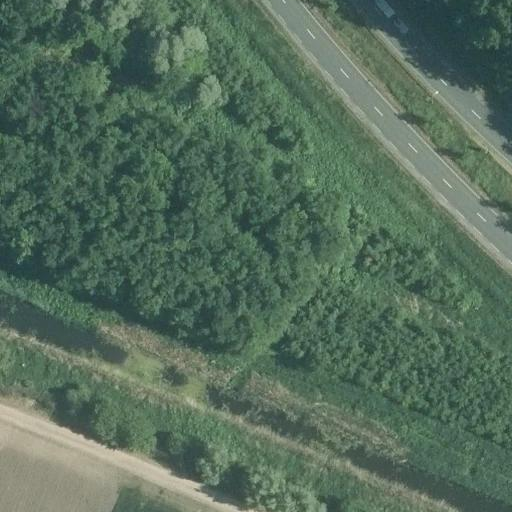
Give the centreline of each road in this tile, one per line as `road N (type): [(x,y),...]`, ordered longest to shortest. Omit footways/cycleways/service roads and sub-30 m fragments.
road 1 (primary): [(280,0),(389,125),(511,247)]
road 2 (track): [(0,413),(243,511)]
road 3 (primary): [(511,147),(368,0)]
